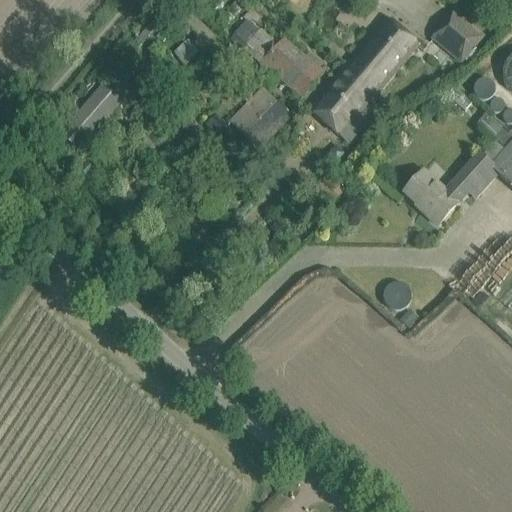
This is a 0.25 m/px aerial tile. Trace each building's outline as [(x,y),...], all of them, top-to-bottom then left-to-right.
[(460,65),(485,36),(455,11),(430,39),(460,65)] [(277,47),(259,32),(246,21),(229,40),(302,100),(324,74),(283,40),(277,47)] [(368,102),(411,55),(419,46),(391,21),(383,30),(343,73),(353,81),(351,87),(368,102)] [(357,114),(368,102),(351,87),(353,81),(343,73),(309,111),(348,146),(368,124),(357,114)] [(78,151),(121,102),(105,87),(63,137),(78,151)] [(289,118),(275,104),(263,93),(231,125),(258,151),(289,118)] [(424,175),(405,195),(425,212),(423,214),(438,228),(468,194),(476,200),(498,176),(511,188),(511,141),(486,116),(477,125),(496,143),(481,159),(479,157),(445,195),(424,175)] [(318,190),(332,204),(342,194),(328,180),(318,190)] [(410,300),(392,284),(381,296),(398,312),(410,300)] [(406,313),(399,321),(409,330),(416,322),(406,313)]
